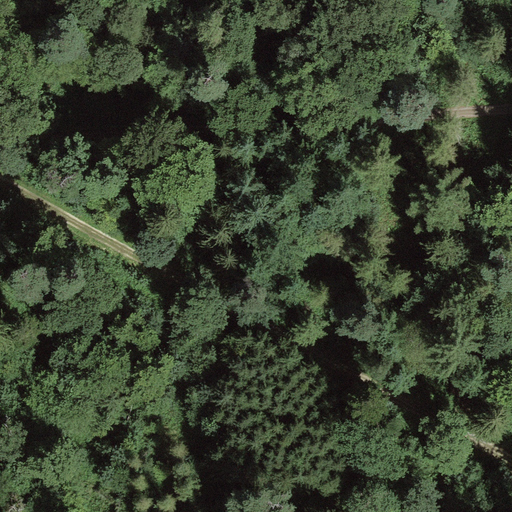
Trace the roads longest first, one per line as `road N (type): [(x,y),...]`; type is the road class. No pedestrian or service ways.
road 1 (track): [(0,181),(511,459)]
road 2 (track): [(0,146),(511,112)]
